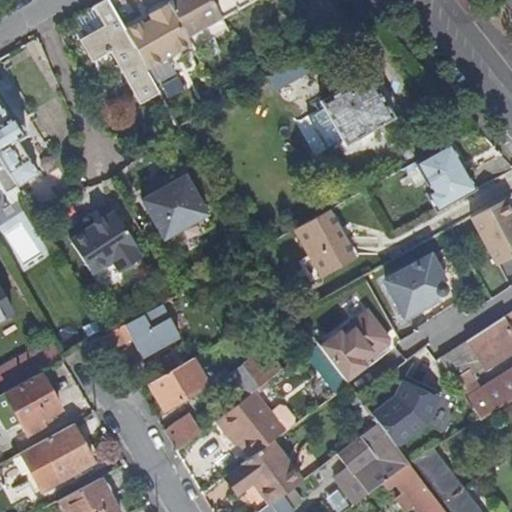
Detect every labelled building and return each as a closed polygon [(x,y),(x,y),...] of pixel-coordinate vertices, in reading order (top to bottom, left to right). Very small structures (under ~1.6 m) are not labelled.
[(178,0),(165,7),(183,39),(222,18),(211,0),(178,0)] [(211,0),(222,18),(223,19),(257,0),(211,0)] [(139,107),(158,95),(147,74),(145,72),(124,34),(120,27),(106,2),(93,9),(94,11),(103,30),(79,43),(91,66),(110,55),(139,107)] [(163,3),(120,27),(124,34),(139,25),(141,29),(149,24),(146,18),(161,10),(165,7),(164,4),(163,3)] [(139,25),(124,34),(145,72),(188,47),(183,39),(165,7),(161,10),(146,18),(149,24),(141,29),(139,25)] [(69,25),(79,43),(103,30),(94,11),(69,25)] [(189,50),(191,52),(229,31),(223,19),(222,18),(183,39),(188,47),(189,50)] [(330,40),(339,54),(345,62),(369,45),(354,23),(330,40)] [(314,50),(266,77),(278,95),(339,54),(330,40),(314,50)] [(147,74),(189,50),(188,47),(145,72),(147,74)] [(321,104),(325,109),(344,141),(347,146),(394,118),(392,115),(401,110),(380,74),(371,79),(368,75),(321,104)] [(0,159),(16,185),(18,188),(38,176),(17,142),(27,136),(14,115),(8,118),(0,104),(0,159)] [(344,141),(325,109),(310,118),(328,151),(344,141)] [(477,192),(451,145),(431,156),(410,167),(437,215),(477,192)] [(16,185),(0,159),(0,182),(6,192),(16,185)] [(186,176),(141,200),(164,240),(208,215),(186,176)] [(511,214),(504,200),(470,219),(497,267),(511,258),(511,214)] [(114,212),(101,221),(105,226),(99,230),(95,225),(71,242),(93,275),(112,262),(120,273),(143,258),(135,247),(137,246),(114,212)] [(328,213),(295,231),(321,279),(354,260),(328,213)] [(105,226),(101,221),(95,225),(99,230),(105,226)] [(430,260),(386,283),(405,318),(443,298),(445,296),(447,294),(447,292),(447,291),(430,260)] [(0,325),(19,315),(8,295),(0,299),(0,325)] [(318,348),(287,307),(256,324),(290,369),(318,348)] [(367,312),(318,348),(344,382),(364,368),(359,361),(370,354),(370,355),(375,356),(388,347),(389,342),(367,312)] [(90,345),(99,358),(150,329),(143,316),(90,345)] [(511,356),(511,332),(505,322),(468,345),(484,370),(486,373),(511,356)] [(0,397),(5,394),(41,374),(64,361),(53,341),(0,371),(0,397)] [(442,362),(455,383),(470,373),(473,378),(484,370),(468,345),(442,362)] [(242,404),(255,394),(285,372),(269,350),(225,382),(242,404)] [(192,360),(203,380),(208,377),(198,357),(192,360)] [(192,360),(149,384),(165,412),(182,402),(180,398),(205,384),(203,380),(192,360)] [(455,383),(481,424),(511,404),(511,373),(478,396),(473,387),(477,384),(473,378),(470,373),(455,383)] [(59,406),(41,374),(5,394),(19,419),(26,431),(41,422),(39,418),(59,406)] [(335,375),(323,384),(332,395),(344,386),(335,375)] [(378,427),(397,452),(429,428),(439,401),(401,382),(394,399),(370,416),(378,427)] [(0,397),(0,420),(4,428),(19,419),(5,394),(0,397)] [(240,443),(252,459),(274,443),(286,434),(255,394),(242,404),(218,421),(229,435),(232,433),(240,443)] [(61,411),(59,406),(39,418),(41,422),(61,411)] [(166,432),(177,451),(201,434),(190,416),(166,432)] [(95,463),(73,426),(23,454),(44,491),(95,463)] [(355,506),(385,484),(408,466),(403,459),(397,452),(378,427),(339,456),(348,470),(336,479),(355,506)] [(232,433),(229,435),(236,445),(240,443),(232,433)] [(256,483),(273,506),(273,505),(303,483),(274,443),(252,459),(242,466),(245,470),(233,478),(244,493),(256,483)] [(410,468),(439,505),(440,508),(465,492),(435,453),(410,468)] [(410,511),(414,509),(416,511),(430,511),(439,505),(410,468),(408,466),(385,484),(390,491),(397,486),(403,494),(397,499),(406,511),(410,511)] [(118,511),(101,480),(62,501),(66,509),(64,511),(118,511)] [(440,508),(443,511),(480,511),(465,492),(440,508)]
